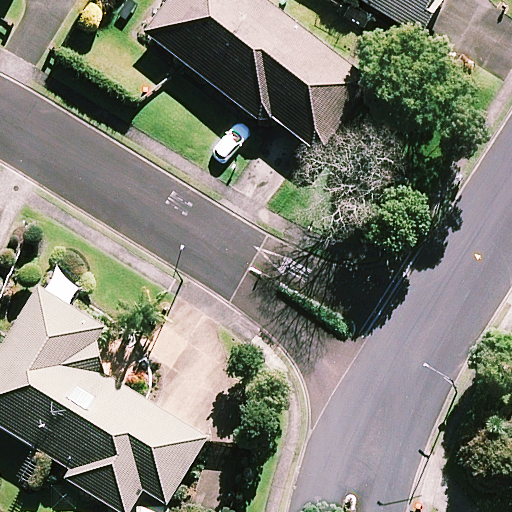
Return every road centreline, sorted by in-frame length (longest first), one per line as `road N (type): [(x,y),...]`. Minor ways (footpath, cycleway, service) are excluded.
road 1 (residential): [(0,111),(407,365)]
road 2 (residential): [(407,365),(511,201)]
